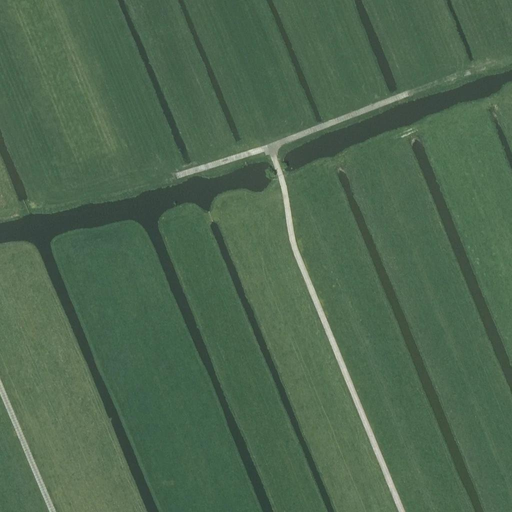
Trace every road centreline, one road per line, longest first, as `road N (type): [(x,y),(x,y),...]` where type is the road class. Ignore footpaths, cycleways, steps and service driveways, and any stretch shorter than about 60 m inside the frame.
road 1 (track): [(401,511),(296,255),(271,153),(406,94)]
road 2 (track): [(53,511),(0,385)]
